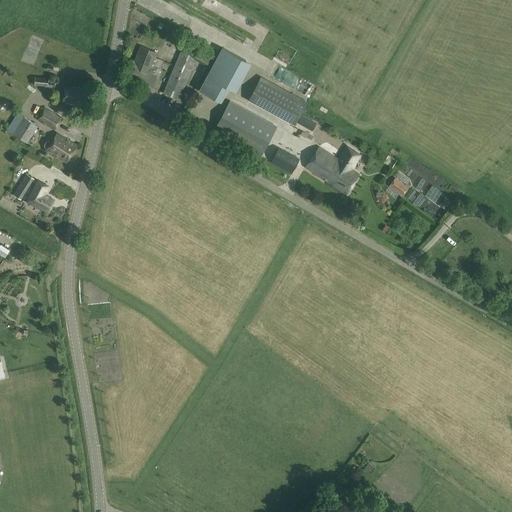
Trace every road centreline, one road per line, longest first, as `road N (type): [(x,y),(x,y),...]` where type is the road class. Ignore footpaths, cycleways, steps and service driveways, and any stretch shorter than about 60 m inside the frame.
road 1 (unclassified): [(511,325),(195,140),(159,108),(107,89)]
road 2 (tertiary): [(107,89),(68,279),(100,511)]
road 3 (unknown): [(414,269),(465,212),(478,211),(511,234)]
